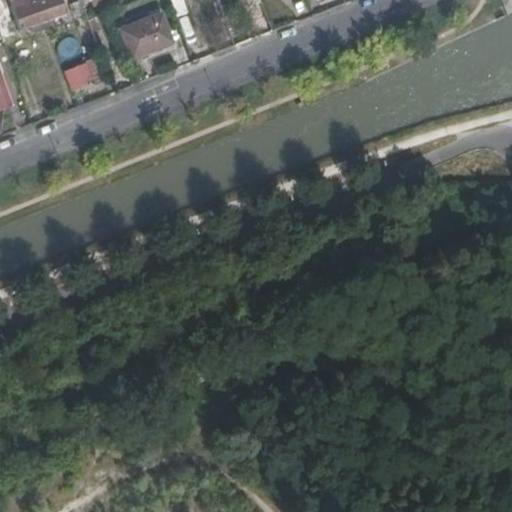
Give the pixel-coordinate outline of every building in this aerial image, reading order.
[(7,0),(19,33),(31,28),(34,35),(55,28),(53,22),(58,20),(51,0),(46,2),(45,0),(7,0)] [(170,0),(176,17),(186,14),(181,0),(170,0)] [(168,46),(158,16),(118,32),(127,62),(168,46)] [(107,85),(98,60),(85,65),(87,70),(91,83),(94,90),(107,85)] [(91,83),(87,70),(63,78),(67,91),(91,83)]
